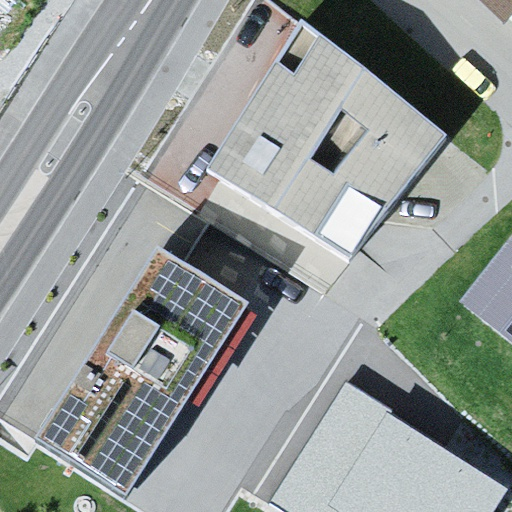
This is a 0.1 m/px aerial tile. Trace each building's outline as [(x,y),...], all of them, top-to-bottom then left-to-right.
[(511,0),(482,0),(511,25),(511,0)] [(452,138),(313,37),(213,172),(352,274),(452,138)] [(511,325),(511,244),(472,290),(511,325)] [(255,307),(166,252),(44,447),(134,502),(255,307)] [(511,469),(346,384),(280,511),(499,511),(511,488),(511,469)]
